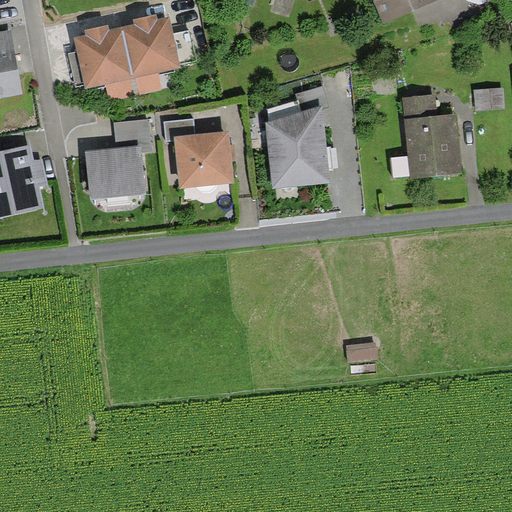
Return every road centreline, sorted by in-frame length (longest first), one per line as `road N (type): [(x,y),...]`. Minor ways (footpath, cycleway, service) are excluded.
road 1 (residential): [(511,213),(0,262)]
road 2 (residential): [(32,0),(63,183)]
